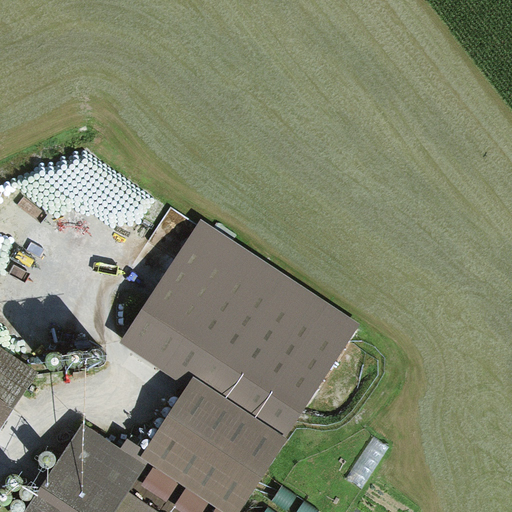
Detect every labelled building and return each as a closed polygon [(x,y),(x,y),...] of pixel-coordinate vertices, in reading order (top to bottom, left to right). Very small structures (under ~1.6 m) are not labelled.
[(353,325),(205,231),(138,335),(286,429),(353,325)] [(0,348),(0,423),(35,372),(0,348)] [(71,372),(75,372),(78,370),(80,368),(81,365),(81,362),(80,359),(78,356),(75,355),(72,354),(68,355),(66,357),(64,359),(63,364),(63,367),(65,369),(68,371),(71,372)] [(47,374),(52,373),(54,372),(56,369),(57,366),(57,363),(56,361),(54,358),(52,357),(49,356),(45,357),(42,358),(40,361),(40,365),(40,369),(42,371),(44,373),(47,374)] [(190,383),(146,450),(229,504),(273,437),(190,383)] [(80,428),(22,511),(149,511),(121,493),(138,468),(80,428)] [(24,497),(28,497),(31,495),(33,493),(34,490),(33,487),(33,485),(31,483),(28,481),(25,480),(22,481),(20,483),(18,485),(17,489),(18,492),(19,495),(21,496),(24,497)] [(12,511),(14,511),(17,511),(19,510),(21,508),(22,505),(22,503),(21,500),(19,498),(17,496),(14,496),(11,497),(8,498),(7,500),(6,505),(6,507),(8,510),(10,511),(12,511)]
